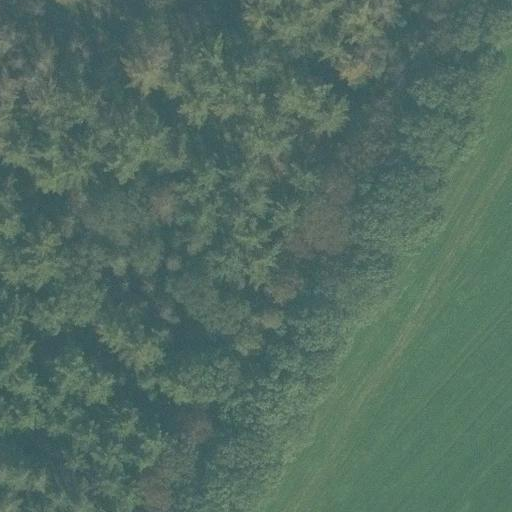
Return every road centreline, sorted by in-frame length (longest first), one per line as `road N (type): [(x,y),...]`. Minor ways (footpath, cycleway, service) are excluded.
road 1 (track): [(189,511),(489,0)]
road 2 (track): [(126,511),(182,398),(291,225),(416,0)]
road 3 (track): [(0,430),(131,502)]
